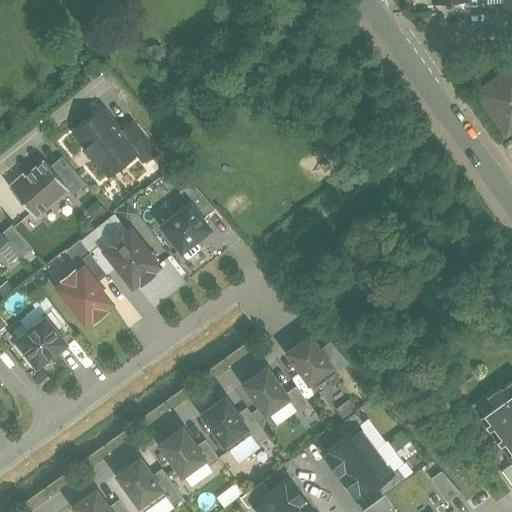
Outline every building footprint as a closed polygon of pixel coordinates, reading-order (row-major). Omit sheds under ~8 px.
[(511,78),(507,72),(479,92),(508,133),(511,130),(511,78)] [(122,131),(104,109),(76,131),(87,144),(86,149),(95,159),(99,160),(111,174),(138,153),(139,152),(122,131)] [(158,151),(134,121),(122,131),(139,152),(138,153),(145,161),(158,151)] [(45,159),(28,175),(26,172),(10,185),(38,217),(70,189),(71,188),(60,176),(45,159)] [(88,184),(72,166),(60,176),(71,188),(70,189),(75,195),(88,184)] [(28,207),(7,185),(12,180),(3,171),(0,173),(0,206),(14,220),(28,207)] [(217,208),(193,180),(181,190),(191,203),(192,202),(204,218),(217,208)] [(191,203),(164,224),(184,249),(211,227),(204,218),(192,202),(191,203)] [(32,245),(14,224),(3,234),(7,238),(6,239),(20,255),(32,245)] [(133,225),(109,243),(135,277),(159,258),(133,225)] [(86,259),(59,280),(87,317),(114,296),(86,259)] [(77,333),(55,305),(43,314),(46,318),(47,317),(66,341),(77,333)] [(0,314),(0,331),(8,325),(0,314)] [(46,318),(19,339),(39,364),(54,353),(67,342),(66,341),(47,317),(46,318)] [(322,349),(312,336),(290,352),(316,388),(338,372),(336,369),(322,349)] [(348,360),(333,342),(322,349),(336,369),(348,360)] [(269,367),(247,383),(268,412),(289,397),(290,396),(287,393),(269,367)] [(43,370),(33,378),(43,388),(52,380),(43,370)] [(511,381),(498,391),(511,409),(511,381)] [(366,384),(354,392),(362,404),(374,395),(366,384)] [(312,405),(298,385),(287,393),(290,396),(289,397),(300,413),(312,405)] [(511,409),(498,391),(476,407),(497,435),(506,447),(511,455),(511,409)] [(239,413),(227,397),(205,413),(231,449),(252,434),(253,433),(239,413)] [(269,435),(248,406),(239,413),(253,433),(252,434),(259,443),(269,435)] [(340,425),(345,433),(363,421),(364,423),(367,420),(361,411),(340,425)] [(379,484),(398,471),(364,423),(363,421),(345,433),(326,447),(360,497),(379,484)] [(197,445),(185,427),(163,443),(184,473),(205,458),(206,457),(197,445)] [(221,458),(207,438),(197,445),(206,457),(205,458),(211,465),(221,458)] [(154,474),(142,458),(120,474),(146,511),(168,495),(154,474)] [(185,496),(164,467),(154,474),(168,495),(174,504),(185,496)] [(459,491),(442,469),(430,478),(447,499),(459,491)] [(398,471),(379,484),(386,493),(405,479),(399,470),(398,471)] [(253,498),(261,511),(316,511),(289,472),(270,485),(252,497),(253,498)] [(252,497),(270,485),(264,477),(243,491),(250,501),(253,498),(252,497)] [(96,489),(74,506),(78,511),(113,511),(109,506),(96,489)] [(386,493),(363,509),(365,511),(383,511),(394,504),(386,493)] [(129,511),(119,499),(109,506),(113,511),(129,511)]
